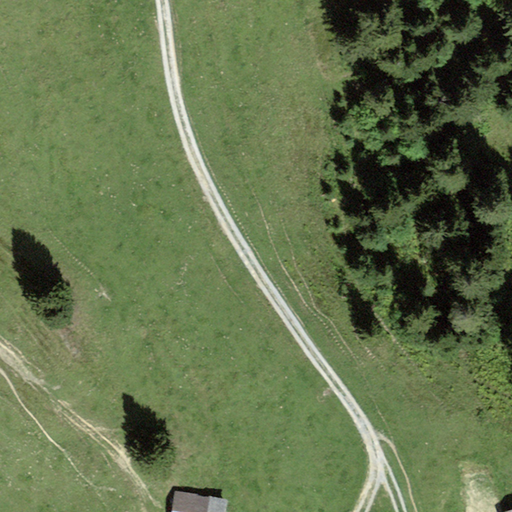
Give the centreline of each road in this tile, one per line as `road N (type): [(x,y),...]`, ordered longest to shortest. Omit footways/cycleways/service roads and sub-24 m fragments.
road 1 (track): [(157,0),(189,145),(228,227),(362,427),(371,481),(355,511)]
road 2 (track): [(153,511),(125,463),(0,352)]
